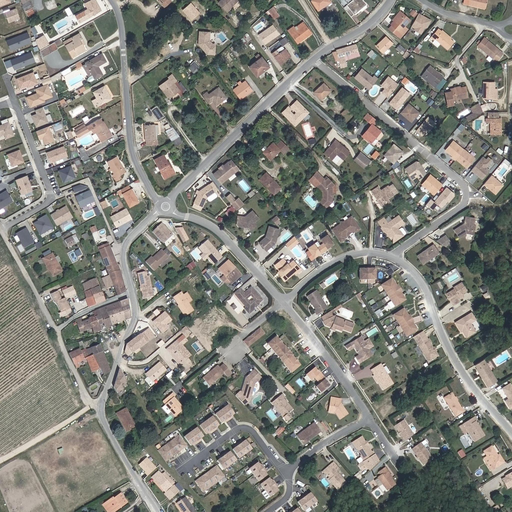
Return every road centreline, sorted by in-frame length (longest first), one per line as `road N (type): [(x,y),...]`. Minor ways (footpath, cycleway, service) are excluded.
road 1 (unclassified): [(158,511),(97,414),(138,312),(125,244),(159,211)]
road 2 (residential): [(316,59),(465,188),(458,209),(392,257)]
road 3 (residential): [(392,257),(423,285),(465,377),(511,433)]
road 4 (track): [(0,228),(97,414)]
road 5 (residential): [(160,201),(130,141),(112,0)]
road 6 (residential): [(0,106),(18,109),(50,191),(49,201),(1,231)]
road 7 (unclassified): [(169,200),(286,83)]
road 8 (unclassified): [(282,301),(218,231),(171,210)]
road 9 (residential): [(369,418),(282,301)]
road 10 (residential): [(186,467),(242,427),(284,471)]
road 11 (residential): [(282,301),(339,258),(392,257)]
